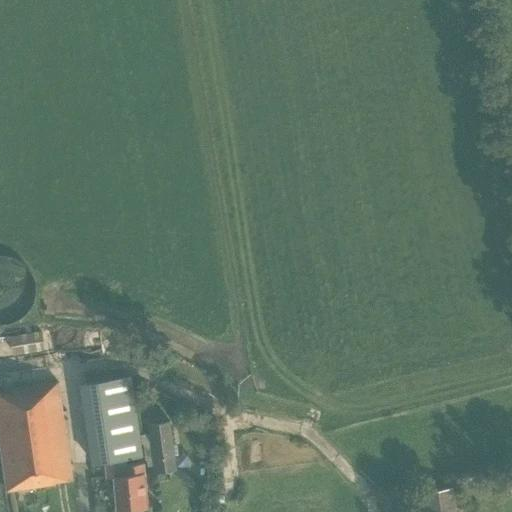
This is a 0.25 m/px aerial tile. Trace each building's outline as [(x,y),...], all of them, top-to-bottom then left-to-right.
[(36,284),(34,277),(31,271),(27,266),(21,262),(15,259),(9,257),(2,256),(0,256),(0,324),(2,325),(9,324),(15,323),(21,319),(27,315),(31,310),(34,304),(36,297),(37,291),(36,284)] [(43,332),(11,337),(13,354),(46,349),(43,332)] [(115,478),(118,511),(148,507),(144,462),(127,464),(127,460),(143,457),(132,377),(80,385),(91,464),(105,463),(107,479),(115,478)] [(59,382),(10,389),(10,392),(0,393),(0,439),(8,491),(56,484),(55,482),(73,479),(59,382)] [(177,469),(170,422),(149,424),(152,442),(144,443),(146,460),(148,460),(149,466),(155,465),(156,472),(177,469)] [(464,477),(466,490),(491,486),(489,473),(464,477)] [(427,511),(456,511),(453,488),(425,492),(427,511)] [(398,511),(396,494),(384,496),(385,511),(398,511)]
